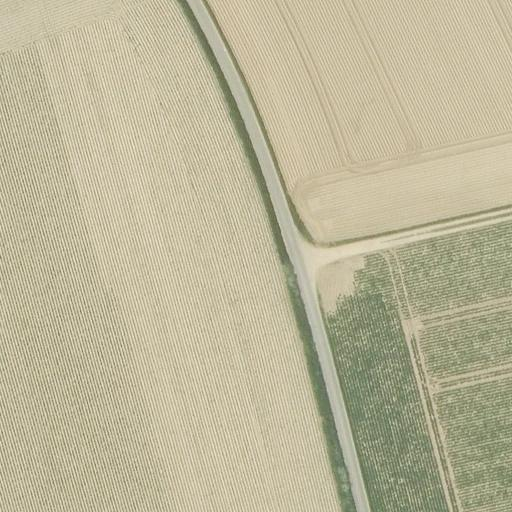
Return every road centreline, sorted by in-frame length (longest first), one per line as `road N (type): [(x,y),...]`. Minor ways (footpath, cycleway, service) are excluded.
road 1 (unclassified): [(191,0),(235,76),(363,511)]
road 2 (track): [(511,213),(294,261)]
